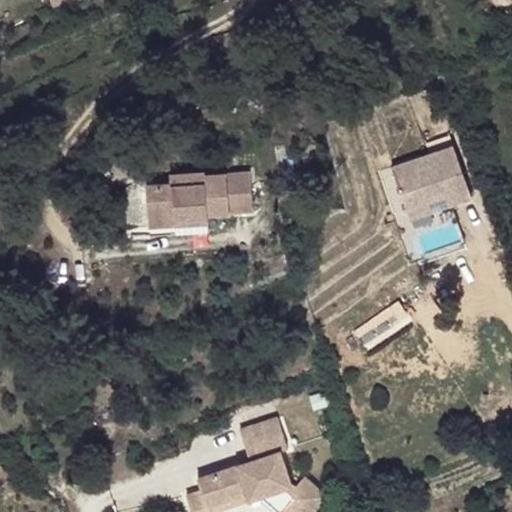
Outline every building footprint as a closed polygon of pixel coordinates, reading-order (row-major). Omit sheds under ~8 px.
[(456,196),(448,176),(463,170),(454,145),(392,167),(410,219),(433,211),(428,197),(445,191),(450,205),(473,196),(470,190),(456,196)] [(254,210),(251,171),(205,174),(205,170),(170,173),(170,181),(145,183),(149,226),(175,224),(208,221),(209,221),(208,214),(254,210)] [(470,190),(463,170),(448,176),(456,196),(470,190)] [(208,231),(208,221),(175,224),(176,232),(208,231)] [(293,489),(269,421),(231,434),(242,464),(197,479),(200,491),(186,496),(191,511),(212,511),(210,504),(244,493),(247,500),(260,495),(283,487),(295,498),(286,507),(292,511),(311,511),(326,495),(304,476),(293,489)] [(292,511),(286,507),(295,498),(283,487),(260,495),(279,511),(292,511)]
